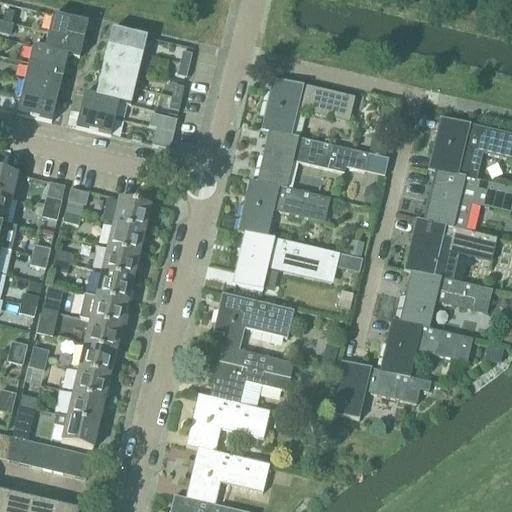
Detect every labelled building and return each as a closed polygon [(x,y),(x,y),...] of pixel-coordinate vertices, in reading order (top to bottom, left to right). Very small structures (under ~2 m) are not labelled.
[(0,25),(10,27),(13,14),(3,12),(0,25)] [(47,35),(82,44),(86,26),(51,18),(47,35)] [(0,25),(0,24),(0,37),(9,40),(12,27),(10,27),(0,25)] [(106,49),(141,57),(145,40),(110,31),(106,49)] [(66,57),(66,58),(78,61),(82,44),(47,35),(43,51),(43,52),(66,57)] [(62,74),(66,58),(66,57),(43,52),(43,51),(31,48),(27,66),(62,74)] [(102,66),(137,74),(141,57),(106,49),(102,66)] [(178,66),(187,68),(190,56),(181,53),(178,66)] [(23,83),(58,91),(62,74),(27,66),(23,83)] [(137,74),(102,66),(98,83),(133,91),(137,74)] [(187,68),(178,66),(175,77),(185,79),(187,68)] [(267,135),(290,139),(296,111),(348,123),(353,100),(272,81),(260,133),(267,135)] [(19,100),(54,108),(58,91),(23,83),(19,100)] [(118,105),(129,108),(133,91),(98,83),(94,99),(118,105)] [(170,100),(180,102),(183,89),(173,87),(170,100)] [(114,122),(118,105),(94,99),(81,96),(77,113),(114,122)] [(54,108),(19,100),(15,116),(50,124),(54,108)] [(180,102),(170,100),(168,111),(177,113),(180,102)] [(114,122),(77,113),(73,130),(110,138),(114,122)] [(155,132),(172,136),(175,123),(150,117),(147,129),(155,131),(155,132)] [(511,136),(439,119),(427,171),(434,173),(456,178),(472,182),(479,154),(511,162),(511,159),(511,136)] [(172,136),(155,132),(151,148),(168,153),(172,136)] [(388,162),(348,153),(290,139),(267,135),(256,184),(285,190),(292,164),(342,176),(343,171),(384,181),(388,162)] [(384,158),(388,140),(372,136),(368,154),(384,158)] [(422,223),(452,230),(458,203),(509,215),(511,203),(511,191),(472,182),(456,178),(434,173),(422,223)] [(16,178),(0,174),(0,200),(11,203),(16,178)] [(243,235),(266,239),(272,212),(323,224),(329,201),(285,190),(256,184),(249,182),(236,233),(243,235)] [(72,188),(69,201),(87,205),(90,192),(72,188)] [(368,188),(365,203),(376,205),(380,191),(368,188)] [(0,226),(5,227),(11,203),(0,200),(0,226)] [(43,211),(58,214),(60,204),(45,201),(43,211)] [(149,210),(118,202),(112,227),(143,234),(149,210)] [(64,216),(79,219),(81,209),(67,206),(64,216)] [(58,214),(43,211),(40,220),(55,224),(58,214)] [(79,219),(64,216),(62,225),(77,229),(79,219)] [(403,272),(410,274),(433,279),(439,252),(490,264),(495,241),(452,230),(422,223),(415,222),(403,272)] [(106,251),(138,259),(143,234),(112,227),(106,251)] [(266,239),(243,235),(231,285),(261,292),(268,265),(318,277),(324,253),(266,239)] [(363,245),(352,244),(351,255),(361,257),(363,245)] [(48,252),(34,248),(31,259),(46,262),(48,252)] [(100,275),(132,282),(138,259),(106,251),(100,275)] [(70,257),(55,253),(52,264),(67,267),(70,257)] [(29,267),(44,271),(46,262),(31,259),(29,267)] [(50,272),(65,276),(67,267),(52,264),(50,272)] [(433,279),(410,274),(398,324),(428,331),(435,304),(485,316),(491,293),(433,279)] [(132,282),(100,275),(95,299),(126,307),(132,282)] [(220,350),(238,353),(244,330),(286,341),(293,313),(222,296),(210,347),(220,350)] [(21,297),(19,307),(34,311),(36,301),(21,297)] [(89,323),(120,331),(126,307),(95,299),(89,323)] [(58,306),(43,303),(41,312),(56,316),(58,306)] [(17,316),(31,320),(34,311),(19,307),(17,316)] [(39,322),(53,325),(56,316),(41,312),(39,322)] [(391,322),(378,373),(408,380),(415,353),(465,365),(471,342),(428,331),(398,324),(391,322)] [(120,331),(89,323),(83,348),(114,355),(120,331)] [(25,348),(10,345),(7,355),(22,359),(25,348)] [(114,355),(83,348),(77,371),(109,379),(114,355)] [(47,353),(32,350),(30,360),(44,364),(47,353)] [(220,350),(208,399),(208,400),(238,406),(243,383),(285,394),(292,366),(238,353),(220,350)] [(503,356),(487,352),(484,364),(500,368),(503,356)] [(5,364),(20,367),(22,359),(7,355),(5,364)] [(27,369),(42,373),(44,364),(30,360),(27,369)] [(408,380),(378,373),(340,363),(328,415),(358,422),(365,394),(416,406),(419,392),(428,394),(430,385),(408,380)] [(109,379),(77,371),(72,395),(103,403),(109,379)] [(12,398),(0,394),(0,404),(10,407),(12,398)] [(66,420),(97,427),(103,403),(72,395),(66,420)] [(196,451),(214,454),(219,431),(262,442),(269,414),(238,406),(208,400),(208,399),(198,397),(186,448),(196,451)] [(36,402),(21,399),(18,409),(33,412),(36,402)] [(0,414),(8,417),(10,407),(0,404),(0,414)] [(16,418),(31,421),(33,412),(18,409),(16,418)] [(97,427),(66,420),(60,444),(91,452),(97,427)] [(0,461),(8,464),(13,442),(3,439),(0,450),(0,461)] [(19,466),(24,444),(13,442),(8,464),(19,466)] [(30,469),(35,447),(24,444),(19,466),(30,469)] [(35,447),(30,469),(41,472),(46,449),(35,447)] [(51,474),(56,452),(46,449),(41,472),(51,474)] [(214,454),(196,451),(185,499),(214,507),(219,485),(261,496),(268,467),(214,454)] [(62,477),(67,454),(56,452),(51,474),(62,477)] [(73,479),(78,457),(67,454),(62,477),(73,479)] [(78,457),(73,479),(85,482),(90,460),(78,457)] [(27,511),(29,502),(7,496),(3,511),(27,511)] [(233,511),(214,507),(185,499),(174,497),(170,511),(233,511)] [(51,511),(53,508),(29,502),(27,511),(51,511)]
